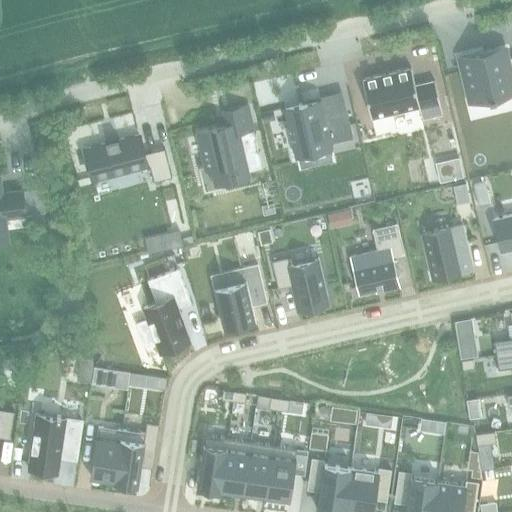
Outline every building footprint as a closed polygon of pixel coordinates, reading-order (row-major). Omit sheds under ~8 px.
[(478,51),(459,56),(470,100),(511,89),(511,59),(507,60),(505,49),(479,55),(478,51)] [(410,65),(362,77),(371,116),(419,105),(422,116),(442,111),(434,78),(414,83),(410,65)] [(320,97),(283,106),(294,154),(332,145),(331,140),(352,135),(346,110),(324,115),(320,97)] [(227,122),(198,129),(207,166),(219,163),(223,181),(247,174),(246,169),(261,165),(247,103),(224,108),(227,122)] [(143,132),(86,145),(94,178),(150,165),(154,181),(172,177),(165,147),(147,152),(143,132)] [(484,180),(473,183),(478,204),(490,202),(484,180)] [(0,181),(0,226),(6,226),(5,217),(25,214),(21,188),(1,191),(0,181)] [(467,181),(455,184),(458,195),(470,193),(467,181)] [(511,215),(494,220),(501,252),(511,249),(511,215)] [(378,248),(350,254),(359,290),(382,285),(383,288),(399,284),(391,254),(403,251),(396,221),(373,227),(378,248)] [(420,233),(430,277),(471,267),(461,224),(420,233)] [(287,255),(272,259),(278,286),(292,283),(297,308),(328,301),(318,257),(289,264),(287,255)] [(234,282),(214,287),(224,325),(254,318),(250,299),(265,295),(257,262),(231,268),(234,282)] [(147,317),(136,321),(144,343),(156,339),(160,350),(190,339),(177,305),(190,300),(178,267),(147,278),(156,301),(143,305),(147,317)] [(511,336),(494,339),(496,353),(511,350),(511,336)] [(473,337),(458,340),(460,355),(476,353),(473,337)] [(511,350),(496,353),(498,367),(511,365),(511,350)] [(473,356),(461,358),(462,368),(474,366),(473,356)] [(121,368),(119,380),(128,382),(130,370),(121,368)] [(223,388),(221,398),(233,399),(234,390),(223,388)] [(234,390),(233,399),(245,401),(246,392),(234,390)] [(270,395),(268,407),(278,408),(279,396),(270,395)] [(279,396),(278,408),(287,410),(289,398),(279,396)] [(356,409),(331,405),(329,420),(354,424),(356,409)] [(0,436),(9,438),(13,411),(0,408),(0,436)] [(36,412),(28,467),(57,472),(60,451),(76,453),(81,418),(36,412)] [(444,423),(420,419),(418,431),(442,435),(444,423)] [(121,428),(114,479),(137,483),(143,445),(153,446),(157,422),(146,420),(144,431),(121,428)] [(98,424),(90,475),(113,478),(113,479),(114,479),(121,428),(98,424)] [(494,430),(475,433),(477,445),(495,442),(494,430)] [(204,433),(196,484),(220,487),(227,436),(204,433)] [(227,436),(220,487),(242,491),(250,440),(227,436)] [(250,440),(242,491),(265,494),(272,443),(250,440)] [(272,443),(265,494),(288,497),(296,447),(272,443)] [(344,510),(350,466),(323,462),(324,457),(311,455),(308,480),(320,482),(319,489),(319,488),(316,505),(344,510)] [(387,492),(390,467),(378,465),(377,470),(350,466),(344,510),(360,511),(371,511),(375,490),(387,492)] [(432,511),(437,479),(410,475),(411,470),(398,468),(395,493),(407,495),(406,501),(404,511),(432,511)] [(474,504),(478,480),(465,478),(465,483),(437,479),(432,511),(460,511),(462,503),(474,504)]
